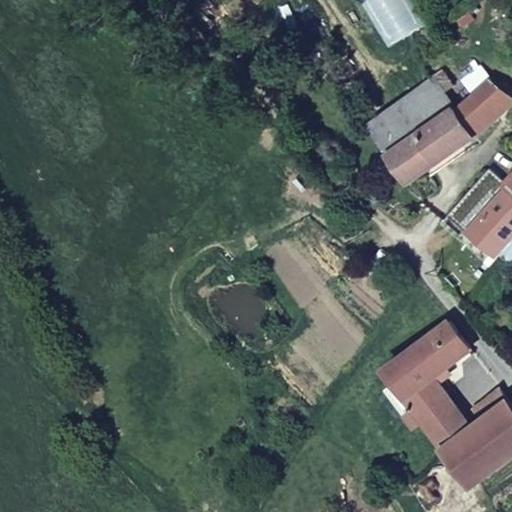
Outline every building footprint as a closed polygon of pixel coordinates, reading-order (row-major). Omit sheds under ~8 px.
[(473,88),(460,98),(489,123),(511,102),(511,85),(485,59),(471,70),(477,76),(468,84),(473,88)] [(401,146),(460,98),(429,73),(374,124),(401,146)] [(489,123),(460,98),(401,146),(434,171),(489,123)] [(493,220),(511,194),(511,188),(496,177),(475,204),(493,220)] [(511,235),(511,194),(493,220),(511,235)] [(485,233),(493,220),(475,204),(465,217),(485,233)] [(472,347),(452,320),(389,370),(418,408),(421,412),(449,391),(436,376),(472,347)] [(474,484),(511,455),(511,400),(502,387),(476,408),(483,419),(474,425),(446,447),(474,484)] [(474,425),(449,391),(421,412),(426,420),(441,439),(444,443),(446,447),(474,425)] [(421,412),(418,408),(409,414),(418,426),(426,420),(421,412)]
